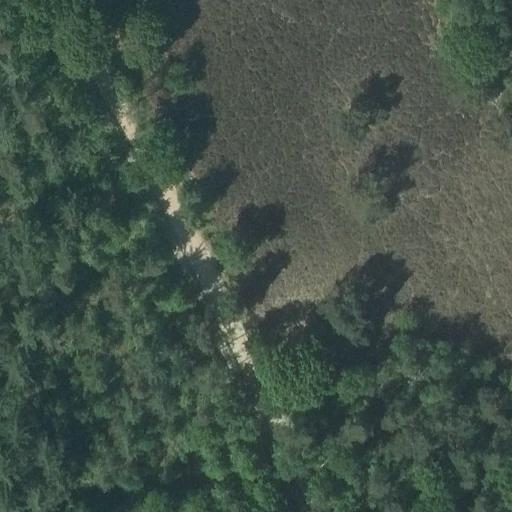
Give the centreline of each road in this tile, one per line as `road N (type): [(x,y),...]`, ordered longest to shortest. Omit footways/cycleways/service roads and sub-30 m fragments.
road 1 (track): [(42,0),(92,63),(310,511)]
road 2 (track): [(273,437),(0,475)]
